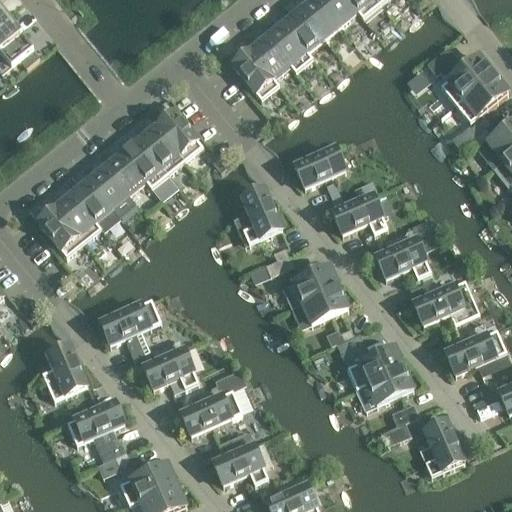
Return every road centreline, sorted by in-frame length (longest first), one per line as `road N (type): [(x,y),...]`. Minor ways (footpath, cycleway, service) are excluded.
road 1 (residential): [(219,511),(0,238)]
road 2 (residential): [(475,431),(280,187)]
road 3 (residential): [(0,206),(124,106)]
road 4 (residential): [(38,0),(124,106)]
